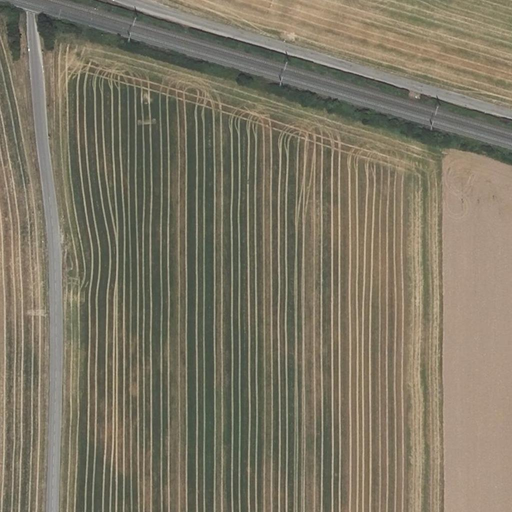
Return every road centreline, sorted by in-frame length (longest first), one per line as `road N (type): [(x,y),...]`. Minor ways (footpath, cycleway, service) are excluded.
road 1 (unclassified): [(52,511),(51,234),(28,0)]
road 2 (unclassified): [(511,114),(126,0)]
